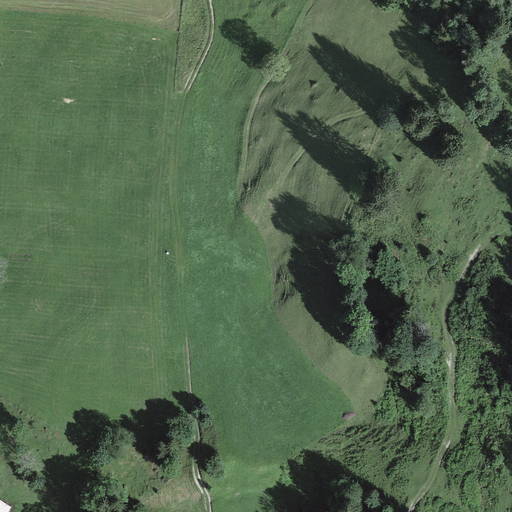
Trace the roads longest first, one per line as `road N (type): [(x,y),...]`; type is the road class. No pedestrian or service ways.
road 1 (track): [(209,511),(196,473),(172,189),(180,105),(210,40),(208,0)]
road 2 (track): [(413,511),(448,451),(448,305),(484,242),(511,225)]
